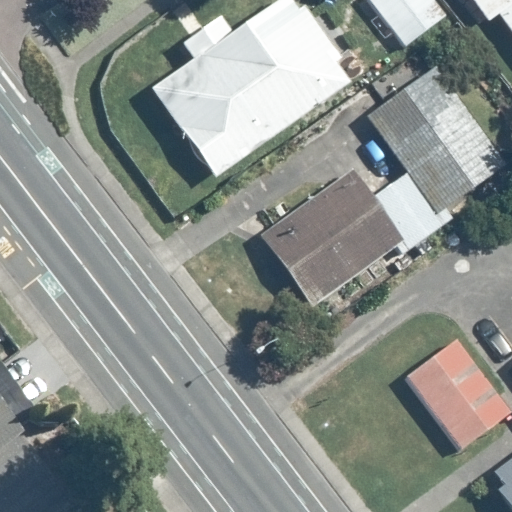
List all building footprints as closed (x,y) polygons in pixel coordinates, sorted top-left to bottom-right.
[(173,44),(185,61),(143,90),(204,178),(343,82),(286,0),(272,0),(225,33),(214,16),(173,44)] [(440,18),(426,0),(364,0),(400,48),(440,18)] [(511,0),(463,0),(479,20),(489,13),(511,45),(511,0)] [(367,201),(396,246),(402,255),(450,223),(441,210),(503,163),(431,67),(360,121),(402,177),(367,201)] [(396,246),(367,201),(332,150),(273,190),(278,198),(244,222),(303,309),(396,246)] [(506,415),(449,339),(398,378),(455,454),(506,415)] [(488,493),(501,511),(511,511),(511,357),(506,362),(511,369),(511,458),(487,478),(494,488),(488,493)] [(0,511),(57,511),(63,508),(8,431),(19,423),(12,413),(25,403),(0,369),(0,511)]
